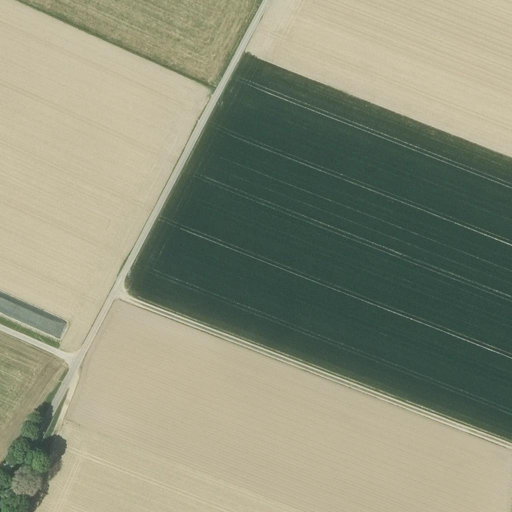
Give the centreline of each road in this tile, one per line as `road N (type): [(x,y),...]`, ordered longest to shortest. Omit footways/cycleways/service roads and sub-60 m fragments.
road 1 (unclassified): [(267,0),(0,507)]
road 2 (track): [(511,448),(112,293)]
